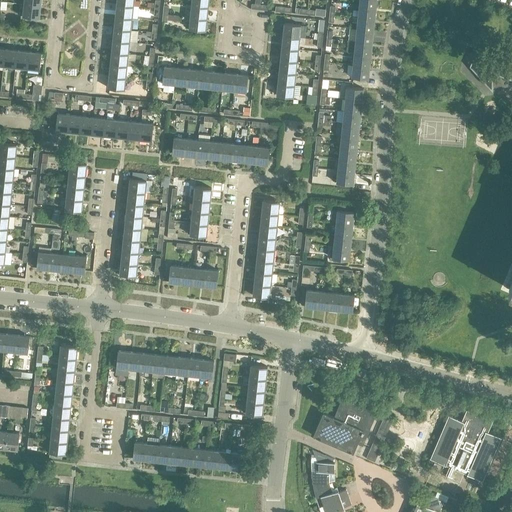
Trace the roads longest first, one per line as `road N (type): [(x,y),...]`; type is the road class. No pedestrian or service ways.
road 1 (residential): [(364,356),(385,111),(404,0)]
road 2 (residential): [(229,327),(245,180),(282,184),(289,129)]
road 3 (residential): [(61,0),(52,82),(86,86),(95,0)]
road 4 (unclassified): [(511,394),(364,356)]
road 5 (residential): [(99,309),(113,173)]
road 6 (unclassified): [(229,327),(99,309)]
road 7 (residential): [(87,409),(121,412),(116,465),(82,462)]
